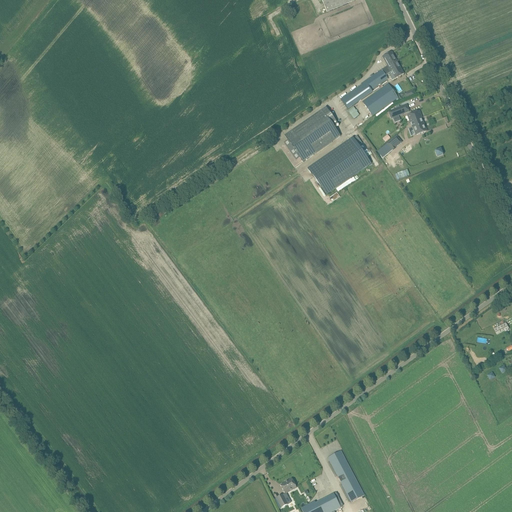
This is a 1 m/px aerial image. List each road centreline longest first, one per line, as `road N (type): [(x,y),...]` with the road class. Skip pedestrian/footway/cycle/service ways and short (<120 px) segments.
road 1 (unclassified): [(201,511),(511,284)]
road 2 (unclassified): [(511,234),(397,0)]
road 3 (track): [(96,511),(0,384)]
road 4 (track): [(276,138),(151,220)]
